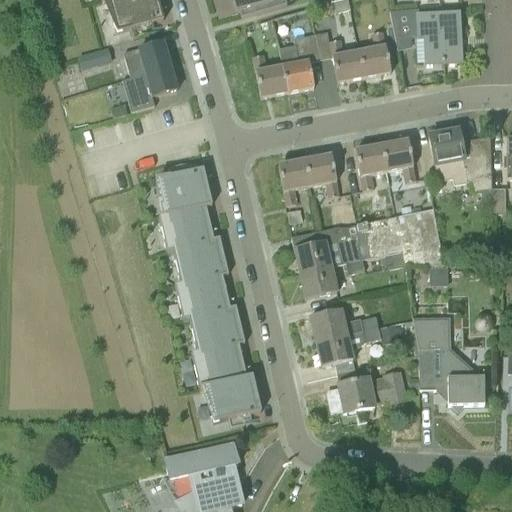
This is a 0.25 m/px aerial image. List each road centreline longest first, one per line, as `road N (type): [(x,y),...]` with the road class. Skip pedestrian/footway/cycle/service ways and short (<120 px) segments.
road 1 (residential): [(324,461),(296,440),(228,146)]
road 2 (residential): [(228,146),(511,97)]
road 3 (residential): [(324,461),(511,470)]
road 4 (residential): [(228,146),(186,0)]
